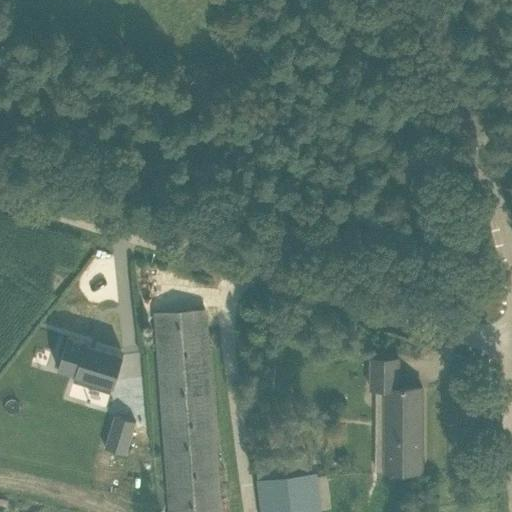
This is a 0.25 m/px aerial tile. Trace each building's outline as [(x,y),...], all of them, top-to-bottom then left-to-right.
[(169,511),(218,511),(204,309),(155,312),(169,511)] [(70,376),(134,371),(132,338),(67,345),(70,376)] [(375,472),(422,472),(421,388),(397,388),(398,359),(369,359),(369,391),(375,391),(375,472)] [(42,419),(73,416),(74,414),(71,387),(63,387),(62,376),(38,378),(42,419)] [(8,440),(24,438),(22,413),(5,414),(8,440)] [(134,476),(147,475),(146,456),(134,456),(134,476)] [(260,511),(320,511),(320,507),(330,506),(327,483),(317,483),(316,472),(307,474),(306,459),(255,465),(260,511)] [(0,511),(26,511),(28,505),(0,499),(0,511)]
